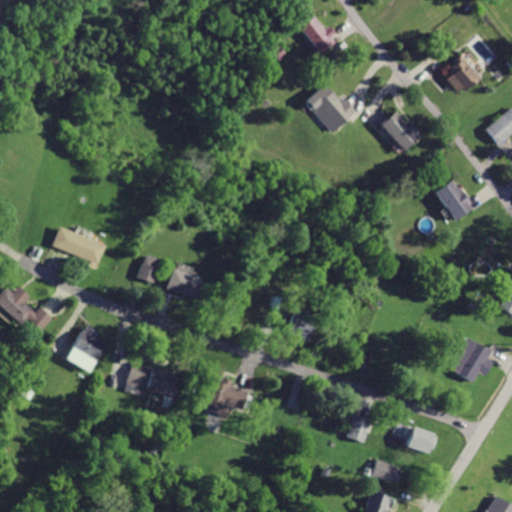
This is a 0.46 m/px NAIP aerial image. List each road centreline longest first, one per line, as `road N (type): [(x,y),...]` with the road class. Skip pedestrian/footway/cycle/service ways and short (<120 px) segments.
road 1 (residential): [(480,437),(120,311),(0,247)]
road 2 (residential): [(343,0),(511,207)]
road 3 (residential): [(431,511),(511,385)]
